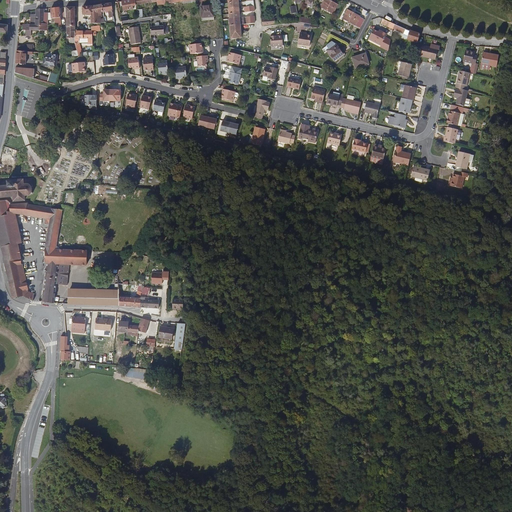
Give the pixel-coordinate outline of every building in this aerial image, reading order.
[(136,0),(127,0),(122,1),(124,11),(137,9),(137,5),(136,0)] [(238,0),(228,0),(231,38),(241,37),(240,24),(244,24),(243,17),(240,17),(238,0)] [(333,14),(338,4),(329,0),(324,0),(321,7),(333,14)] [(112,3),(92,6),(92,13),(99,12),(113,10),(112,3)] [(215,19),(213,5),(201,6),(202,20),(215,19)] [(92,6),(84,7),(84,15),(88,15),(92,15),(92,23),(102,23),(101,17),(99,17),(99,12),(92,13),(92,6)] [(61,7),(52,8),(52,13),(50,13),(49,24),(53,24),(53,21),(57,20),(58,22),(59,22),(59,27),(63,28),(61,7)] [(76,7),(67,7),(67,38),(69,38),(75,38),(75,33),(75,32),(76,32),(76,28),(76,7)] [(45,9),(36,10),(36,14),(31,14),(31,24),(24,24),(23,30),(26,30),(26,36),(32,36),(32,30),(49,30),(49,24),(50,13),(45,13),(45,9)] [(361,16),(348,10),(343,18),(359,27),(363,19),(360,17),(361,16)] [(395,24),(383,19),(381,24),(388,27),(388,26),(391,28),(394,29),(395,24)] [(0,32),(8,33),(9,25),(0,24),(0,32)] [(406,29),(395,24),(394,29),(404,34),(406,29)] [(79,57),(84,56),(83,51),(82,51),(80,43),(80,41),(80,39),(89,39),(89,41),(89,45),(94,44),(93,36),(97,35),(97,31),(101,31),(100,25),(92,27),(93,31),(77,31),(77,33),(75,33),(75,38),(76,41),(78,50),(79,57)] [(141,42),(138,26),(129,28),(132,44),(141,42)] [(151,27),(151,35),(165,34),(164,26),(151,27)] [(389,47),(391,40),(385,37),(387,34),(383,31),(382,33),(379,32),(374,29),(368,39),(381,45),(382,43),(389,47)] [(409,31),(406,29),(404,34),(403,37),(418,42),(420,34),(409,31)] [(312,37),(307,36),(305,36),(305,34),(300,33),(298,44),(309,47),(312,37)] [(283,45),(282,35),(270,36),(271,46),(283,45)] [(339,48),(336,44),(332,42),(327,46),(329,49),(327,50),(335,60),(343,54),(338,48),(339,48)] [(202,43),(189,45),(190,54),(203,53),(203,49),(202,49),(202,43)] [(435,59),(437,56),(438,49),(431,47),(424,46),(421,56),(435,59)] [(476,63),(478,56),(474,56),(475,52),(464,50),(462,60),(472,63),(473,62),(476,63)] [(17,51),(17,63),(27,64),(27,54),(33,54),(33,52),(18,51),(17,51)] [(227,58),(226,61),(239,64),(241,55),(229,52),(228,58),(227,58)] [(369,64),(366,53),(352,58),(356,68),(369,64)] [(56,67),(58,55),(53,54),(53,58),(45,57),(43,65),(56,67)] [(497,67),(499,55),(492,54),(491,55),(484,54),(481,68),(490,70),(491,66),(497,67)] [(103,60),(104,66),(114,65),(113,55),(104,56),(104,60),(103,60)] [(208,62),(207,55),(197,57),(198,67),(207,66),(206,62),(208,62)] [(133,69),(139,68),(138,57),(128,59),(129,68),(133,67),(133,69)] [(150,71),(154,70),(152,58),(143,58),(144,71),(150,70),(150,71)] [(287,69),(289,62),(283,60),(281,67),(287,69)] [(164,74),(168,74),(167,61),(158,62),(159,74),(164,73),(164,74)] [(409,78),(412,64),(402,62),(399,75),(409,78)] [(84,63),(72,64),(72,65),(68,65),(69,73),(73,73),(85,72),(84,67),(85,67),(84,63)] [(274,63),(273,68),(273,69),(271,68),(266,67),(264,75),(269,77),(271,77),(270,79),(276,80),(278,69),(280,69),(281,65),(274,63)] [(242,69),(232,66),(229,78),(230,79),(229,82),(238,85),(242,69)] [(175,68),(176,79),(183,78),(183,77),(187,76),(186,67),(175,68)] [(17,68),(16,73),(34,78),(35,69),(17,68)] [(455,88),(456,88),(465,90),(470,73),(461,71),(459,78),(458,77),(455,88)] [(57,84),(59,75),(51,72),(49,78),(48,82),(57,84)] [(293,87),(299,88),(301,80),(289,77),(287,87),(293,88),(293,87)] [(402,98),(412,100),(413,95),(414,92),(415,88),(412,87),(405,85),(401,84),(400,89),(404,90),(402,98)] [(465,90),(456,88),(454,96),(458,98),(456,104),(464,106),(467,91),(465,90)] [(235,92),(223,89),(222,93),(221,98),(233,101),(234,96),(235,92)] [(110,101),(110,90),(103,90),(103,94),(100,94),(100,101),(110,101)] [(117,90),(110,90),(110,101),(121,101),(121,94),(117,94),(117,90)] [(323,103),(325,92),(312,90),(311,97),(315,98),(319,99),(318,102),(323,103)] [(135,108),(137,96),(133,95),(128,94),(125,106),(135,108)] [(343,99),(343,97),(341,96),(340,96),(329,94),(327,103),(338,105),(338,104),(342,105),(343,99)] [(146,96),(143,95),(140,107),(149,109),(152,98),(146,96)] [(96,106),(97,99),(93,99),(93,96),(85,96),(85,106),(96,106)] [(359,114),(362,102),(347,98),(347,99),(344,108),(344,109),(349,110),(352,110),(351,112),(359,114)] [(412,100),(402,98),(399,111),(406,113),(409,113),(410,108),(411,105),(412,100)] [(256,114),(263,116),(265,109),(268,110),(270,103),(266,102),(266,101),(259,99),(256,114)] [(162,101),(155,100),(153,110),(163,112),(165,103),(161,103),(162,101)] [(377,119),(379,109),(380,105),(367,102),(364,112),(373,114),(372,117),(377,119)] [(170,103),(168,115),(180,118),(182,105),(176,104),(175,104),(170,103)] [(186,104),(183,117),(192,119),(195,107),(189,106),(190,105),(186,104)] [(448,123),(458,125),(460,114),(462,114),(464,108),(459,107),(452,105),(448,123)] [(406,116),(405,115),(398,114),(396,113),(394,118),(393,125),(403,127),(406,116)] [(206,127),(209,115),(206,114),(205,116),(201,115),(198,125),(206,127)] [(464,115),(462,114),(460,114),(458,125),(465,127),(466,125),(462,124),(464,115)] [(213,115),(209,115),(206,127),(214,129),(217,119),(212,118),(213,115)] [(228,133),(231,120),(228,119),(227,122),(223,121),(220,131),(228,133)] [(235,121),(231,120),(228,133),(236,135),(239,125),(234,124),(235,121)] [(316,141),(318,131),(309,128),(309,127),(309,126),(301,124),(298,138),(302,139),(302,138),(308,139),(310,139),(310,142),(315,143),(315,141),(316,141)] [(261,145),(265,129),(256,127),(252,143),(261,145)] [(444,141),(453,144),(455,144),(458,130),(448,128),(445,137),(444,141)] [(290,144),(290,142),(292,135),(292,134),(286,132),(280,131),(278,141),(290,144)] [(335,135),(330,134),(328,142),(340,145),(342,135),(335,133),(335,135)] [(366,152),(367,143),(360,142),(361,141),(356,139),(353,149),(366,152)] [(386,149),(382,148),(379,147),(379,145),(375,144),(372,160),(376,161),(376,163),(383,164),(386,149)] [(408,165),(411,154),(405,152),(404,154),(401,153),(402,148),(398,147),(394,162),(408,165)] [(466,169),(470,154),(461,152),(458,160),(457,159),(455,166),(466,169)] [(428,180),(431,170),(423,168),(423,169),(414,167),(412,176),(416,177),(422,179),(423,179),(428,180)] [(468,174),(460,172),(459,176),(454,174),(453,178),(451,178),(449,185),(462,188),(465,177),(467,178),(468,174)] [(152,184),(161,185),(162,177),(153,177),(152,184)] [(0,186),(0,197),(14,196),(15,201),(25,200),(25,195),(29,195),(30,194),(31,193),(31,192),(32,190),(32,188),(32,185),(31,179),(15,180),(9,181),(9,186),(0,186)] [(43,302),(55,303),(57,283),(68,285),(70,264),(87,264),(88,251),(63,250),(57,250),(58,242),(61,219),(63,210),(33,205),(28,204),(28,203),(11,205),(11,203),(7,200),(0,200),(0,216),(8,215),(8,213),(15,214),(50,219),(46,249),(47,263),(46,274),(43,302)] [(0,216),(0,237),(1,245),(17,241),(21,240),(15,214),(8,213),(8,215),(0,216)] [(28,298),(33,300),(34,294),(29,291),(23,264),(21,264),(17,241),(1,245),(7,269),(13,298),(24,296),(28,298)] [(154,272),(153,283),(163,284),(163,280),(169,280),(170,271),(159,270),(159,273),(154,272)] [(142,294),(146,295),(149,295),(150,288),(144,286),(142,294)] [(96,305),(120,305),(119,297),(119,294),(119,292),(94,292),(69,291),(68,305),(96,305)] [(120,306),(141,307),(141,299),(141,298),(137,297),(119,297),(120,305),(120,306)] [(141,299),(141,307),(159,309),(160,300),(146,299),(141,299)] [(185,300),(174,299),(174,309),(184,309),(185,300)] [(86,329),(87,318),(74,317),(73,328),(86,329)] [(150,321),(142,318),(139,327),(139,331),(147,333),(150,321)] [(112,330),(113,320),(97,319),(96,329),(112,330)] [(139,331),(139,327),(129,326),(126,326),(126,322),(120,321),(119,331),(125,332),(126,330),(139,331)] [(186,324),(178,323),(175,349),(183,350),(186,324)] [(172,339),(174,329),(161,327),(160,337),(172,339)] [(208,349),(210,333),(198,332),(196,347),(208,349)] [(62,337),(61,360),(70,361),(71,346),(68,346),(69,337),(67,337),(62,337)] [(155,347),(156,339),(148,339),(147,346),(155,347)] [(127,367),(127,377),(146,378),(146,368),(127,367)]
